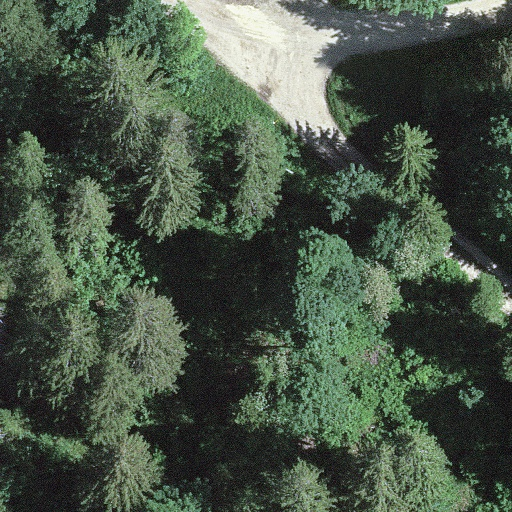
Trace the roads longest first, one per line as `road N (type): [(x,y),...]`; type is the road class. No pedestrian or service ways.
road 1 (unclassified): [(511,298),(310,121),(278,47),(170,0)]
road 2 (track): [(511,15),(278,47),(286,0)]
